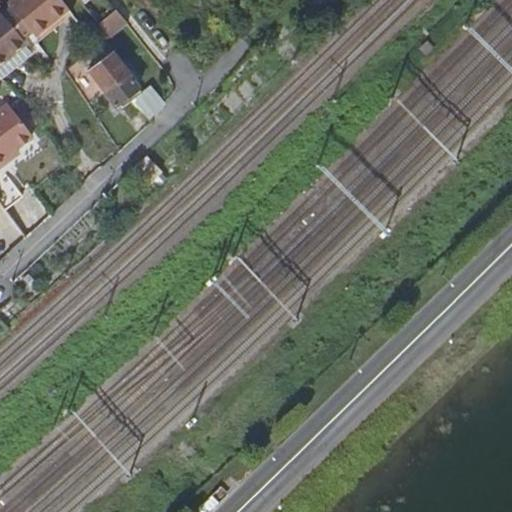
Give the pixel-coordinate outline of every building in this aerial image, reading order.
[(15,6),(38,35),(71,9),(63,0),(16,0),(12,3),(15,6)] [(15,6),(5,13),(28,43),(38,35),(15,6)] [(0,12),(0,64),(28,43),(5,13),(2,11),(0,12)] [(125,25),(114,12),(96,26),(108,42),(125,25)] [(92,66),(104,84),(117,101),(130,93),(139,85),(113,49),(90,64),(92,66)] [(96,90),(104,84),(92,66),(82,73),(96,90)] [(143,90),(139,85),(130,93),(133,97),(143,90)] [(0,146),(6,154),(10,151),(8,147),(32,130),(9,97),(0,103),(0,146)] [(7,165),(0,169),(0,195),(5,202),(23,190),(7,165)]
